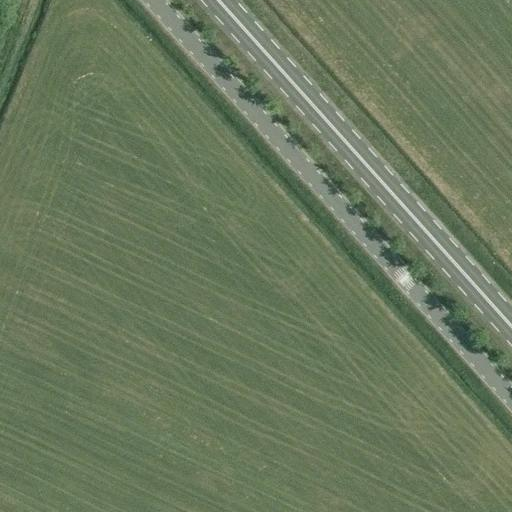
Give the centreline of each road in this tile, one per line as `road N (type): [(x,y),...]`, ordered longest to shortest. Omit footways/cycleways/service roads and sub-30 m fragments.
road 1 (unclassified): [(511,397),(152,0)]
road 2 (primary): [(511,326),(217,0)]
